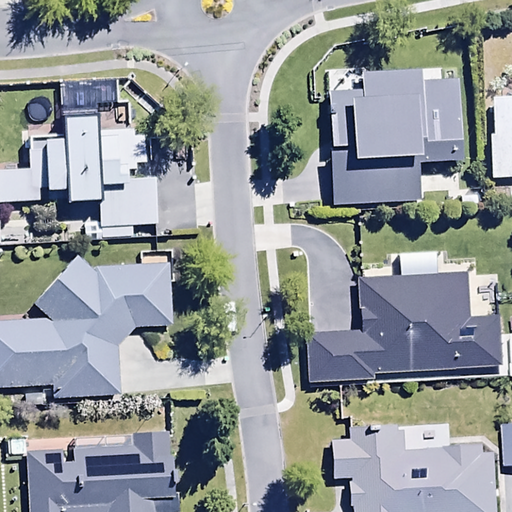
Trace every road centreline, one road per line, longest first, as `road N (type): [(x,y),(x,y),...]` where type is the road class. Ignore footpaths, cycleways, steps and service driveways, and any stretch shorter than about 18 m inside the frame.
road 1 (residential): [(267,511),(231,213),(224,39)]
road 2 (residential): [(0,28),(182,11)]
